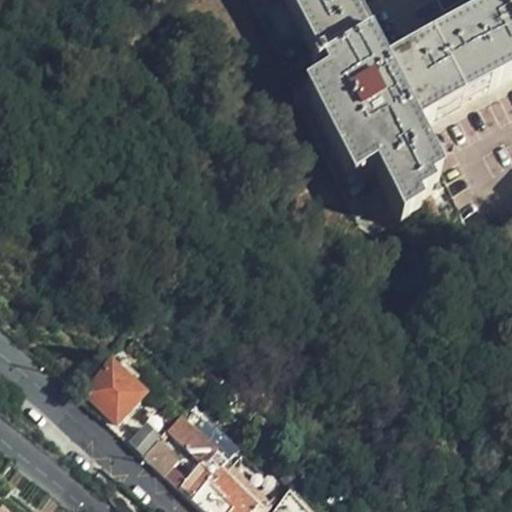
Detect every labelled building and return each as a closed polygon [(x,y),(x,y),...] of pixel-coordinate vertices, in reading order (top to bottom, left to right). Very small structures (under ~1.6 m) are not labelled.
[(417,130),(511,81),(511,5),(385,71),(347,0),(286,0),(329,80),(320,85),(322,91),(308,98),(349,174),(362,168),(366,173),(375,169),(404,220),(420,211),(417,204),(431,196),(428,188),(443,180),(417,130)] [(141,401),(111,372),(85,400),(115,429),(141,401)] [(176,496),(193,511),(254,511),(255,511),(259,508),(248,497),(245,501),(227,483),(235,475),(226,466),(216,456),(180,421),(166,436),(203,469),(200,472),(187,485),(150,452),(144,459),(178,493),(176,496)] [(150,452),(158,444),(145,432),(130,449),(142,461),(144,459),(150,452)] [(235,475),(227,483),(245,501),(248,497),(253,492),(235,475)] [(301,482),(289,492),(299,502),(310,492),(301,482)] [(302,511),(286,495),(271,511),(302,511)]
